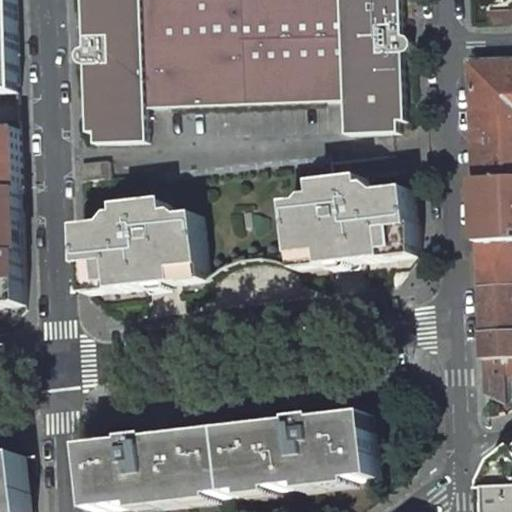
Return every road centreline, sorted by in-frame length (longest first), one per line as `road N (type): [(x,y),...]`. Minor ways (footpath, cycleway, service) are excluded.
road 1 (residential): [(63,371),(456,323)]
road 2 (residential): [(63,371),(48,0)]
road 3 (residential): [(447,44),(456,323)]
road 4 (residential): [(68,511),(63,371)]
road 5 (residential): [(456,323),(462,461)]
